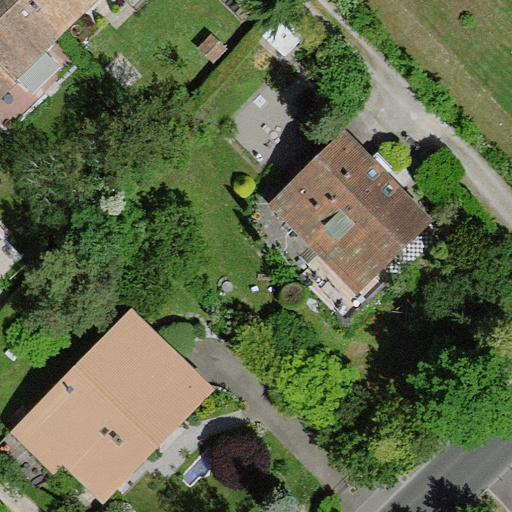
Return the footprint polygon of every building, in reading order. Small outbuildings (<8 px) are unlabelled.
[(30,0),(0,0),(0,91),(62,31),(30,0)] [(30,0),(62,31),(94,0),(30,0)] [(345,138),(276,204),(323,255),(359,291),(374,278),(430,227),(345,138)] [(359,291),(323,255),(300,277),(347,326),(386,290),(374,278),(359,291)] [(205,393),(133,322),(38,419),(68,450),(63,456),(106,496),(205,393)]
